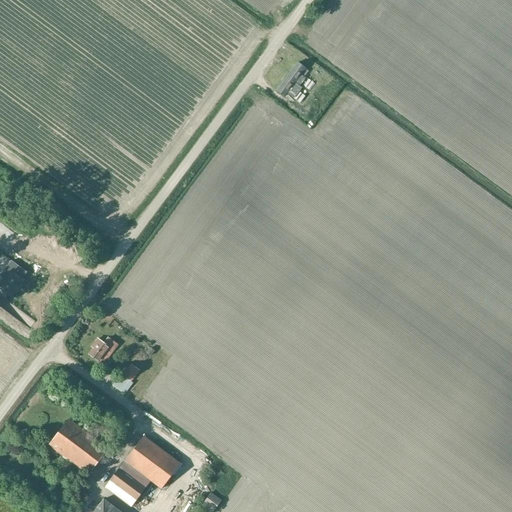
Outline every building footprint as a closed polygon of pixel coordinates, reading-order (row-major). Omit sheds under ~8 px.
[(299,87),(301,84),(305,78),(304,77),(308,71),(305,69),(306,69),(298,62),(276,92),(284,98),(287,94),(294,99),(301,88),(299,87)] [(318,74),(314,79),(318,82),(320,84),(323,78),(322,77),(318,74)] [(26,273),(11,262),(1,275),(2,278),(4,280),(0,285),(0,289),(11,297),(15,291),(17,292),(20,287),(19,286),(24,280),(22,278),(26,273)] [(103,365),(118,345),(108,337),(103,343),(97,338),(90,347),(93,348),(89,353),(103,365)] [(151,348),(147,353),(151,357),(155,351),(151,348)] [(145,375),(152,367),(143,358),(135,366),(145,375)] [(125,394),(133,384),(131,382),(140,371),(131,364),(122,376),(126,378),(118,389),(125,394)] [(69,419),(49,446),(88,476),(108,449),(69,419)] [(180,464),(143,436),(105,488),(131,507),(150,481),(161,489),(180,464)] [(209,511),(212,511),(222,500),(211,493),(201,506),(209,511)] [(121,511),(104,499),(93,511),(121,511)]
